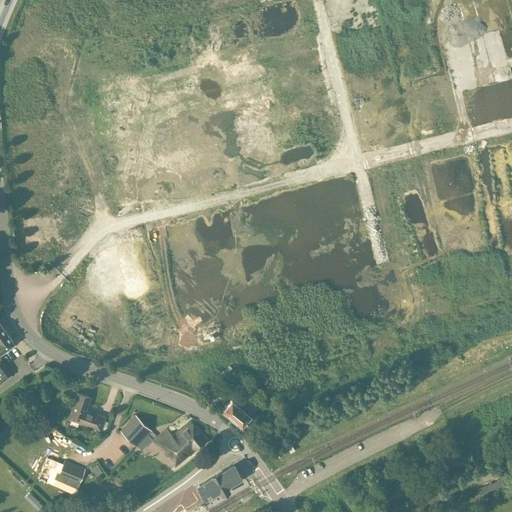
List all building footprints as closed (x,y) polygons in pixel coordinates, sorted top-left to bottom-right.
[(173,180),(176,183),(170,188),(172,191),(168,193),(170,199),(224,189),(229,184),(231,187),(284,176),(270,105),(282,103),(286,126),(316,120),(311,94),(334,90),(321,25),(128,63),(130,73),(135,72),(136,77),(140,76),(156,157),(168,154),(170,156),(171,162),(162,163),(164,176),(172,174),(173,180)] [(329,112),(323,113),(326,135),(333,134),(329,112)] [(54,180),(63,221),(89,216),(83,182),(87,181),(80,145),(68,147),(62,119),(18,128),(25,163),(12,166),(16,187),(54,180)] [(110,132),(100,133),(104,168),(114,167),(110,132)] [(230,213),(113,237),(140,367),(239,347),(232,311),(249,308),(249,310),(254,309),(251,308),(248,293),(256,292),(263,294),(262,297),(264,298),(261,306),(264,320),(272,324),(288,402),(296,383),(317,392),(322,391),(309,327),(388,311),(361,180),(321,188),(316,200),(296,204),(287,200),(247,209),(246,200),(228,204),(230,213)] [(0,353),(14,343),(0,323),(0,382),(11,375),(0,358),(0,353)] [(338,383),(405,355),(392,324),(325,351),(338,383)] [(70,420),(78,423),(100,430),(104,417),(86,410),(90,397),(77,392),(69,415),(72,416),(70,420)] [(231,400),(222,412),(242,427),(243,425),(251,416),(254,412),(238,399),(237,398),(234,402),(231,400)] [(136,446),(148,434),(151,431),(151,430),(135,414),(120,430),(136,446)] [(151,431),(148,434),(152,440),(174,467),(197,449),(207,440),(190,421),(175,432),(172,435),(166,428),(157,436),(151,431)] [(58,469),(54,478),(64,483),(67,478),(78,483),(84,469),(64,460),(60,470),(58,469)] [(97,462),(91,466),(96,475),(102,471),(97,462)] [(242,479),(233,465),(219,473),(212,477),(198,485),(206,499),(220,491),(222,494),(229,490),(227,487),(242,479)] [(498,481),(484,486),(486,492),(499,487),(500,486),(498,481)]
